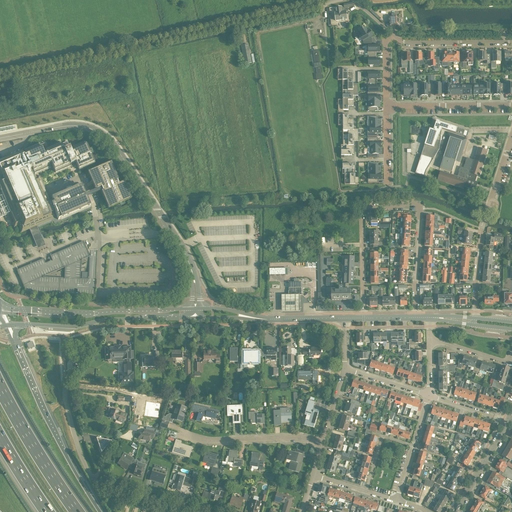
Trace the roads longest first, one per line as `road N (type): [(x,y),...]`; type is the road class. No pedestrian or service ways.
road 1 (unclassified): [(191,511),(95,481),(82,460),(64,387),(98,320)]
road 2 (unclassified): [(191,270),(101,133),(72,125),(0,138)]
road 3 (motorway): [(102,511),(13,338)]
road 4 (secondary): [(184,309),(2,311)]
road 5 (residential): [(363,318),(361,207),(419,208)]
road 6 (motorway): [(80,511),(0,386)]
road 7 (unclassified): [(321,443),(203,441),(179,433)]
road 8 (residential): [(511,105),(386,106)]
road 9 (residential): [(511,42),(404,42),(393,35)]
